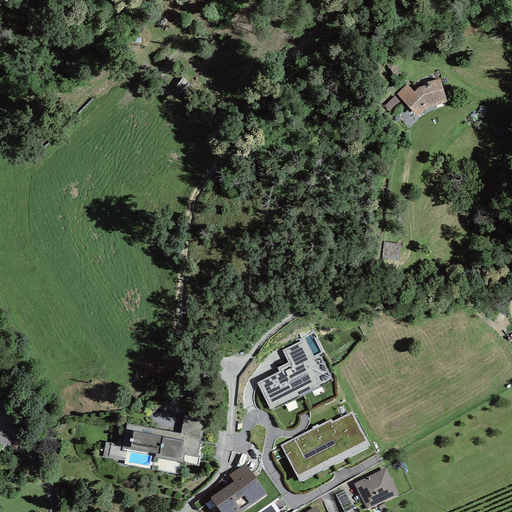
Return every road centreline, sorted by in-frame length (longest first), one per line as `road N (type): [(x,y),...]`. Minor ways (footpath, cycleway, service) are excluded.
road 1 (track): [(235,374),(183,327),(198,193),(260,84),(341,0)]
road 2 (residential): [(415,275),(284,324),(250,349),(235,374)]
road 3 (residential): [(176,511),(224,462),(235,374)]
